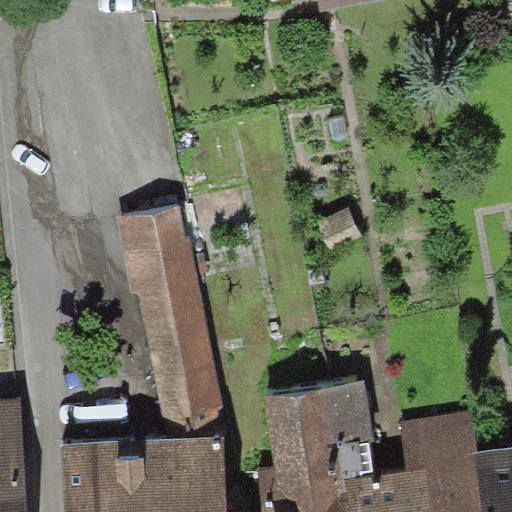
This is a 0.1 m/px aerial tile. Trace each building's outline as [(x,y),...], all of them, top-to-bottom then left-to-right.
[(181,204),(125,217),(163,432),(84,444),(85,511),(226,511),(225,440),(181,204)] [(374,441),(364,380),(263,396),(275,465),(256,468),(263,511),(353,511),(348,478),(374,474),(368,442),(374,441)] [(0,511),(26,511),(20,398),(0,399),(0,511)] [(467,411),(399,422),(407,469),(374,474),(348,478),(353,511),(483,511),(474,452),(467,411)] [(511,511),(511,444),(474,452),(483,511),(511,511)]
